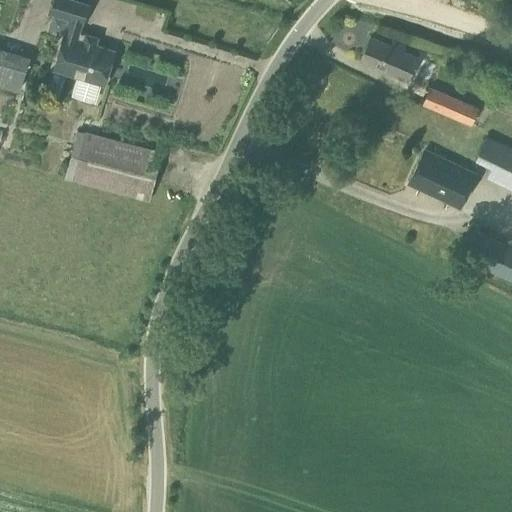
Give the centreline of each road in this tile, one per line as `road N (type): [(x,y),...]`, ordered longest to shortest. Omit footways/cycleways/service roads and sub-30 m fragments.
road 1 (unclassified): [(155,511),(152,375),(169,283),(273,72),(338,0)]
road 2 (track): [(0,335),(152,375)]
